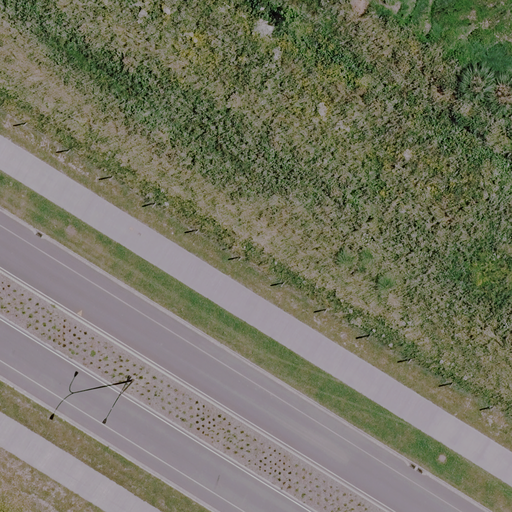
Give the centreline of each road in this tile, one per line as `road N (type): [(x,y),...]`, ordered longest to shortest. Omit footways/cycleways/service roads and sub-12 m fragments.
road 1 (secondary): [(0,242),(435,511)]
road 2 (secondary): [(274,511),(0,343)]
